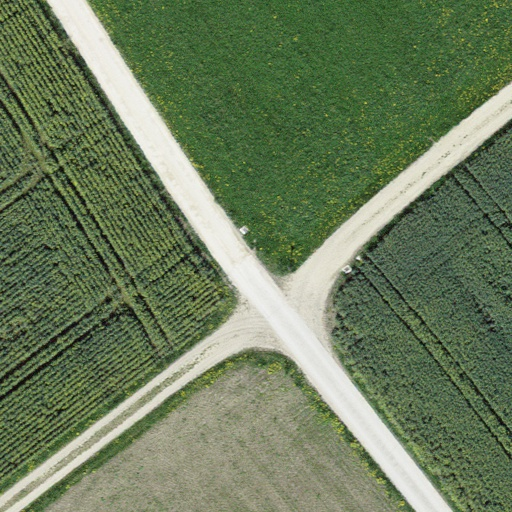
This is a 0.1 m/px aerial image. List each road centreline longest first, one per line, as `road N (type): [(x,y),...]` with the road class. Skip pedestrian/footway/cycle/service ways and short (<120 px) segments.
road 1 (track): [(511,124),(280,319),(0,511)]
road 2 (track): [(425,511),(280,319),(64,0)]
